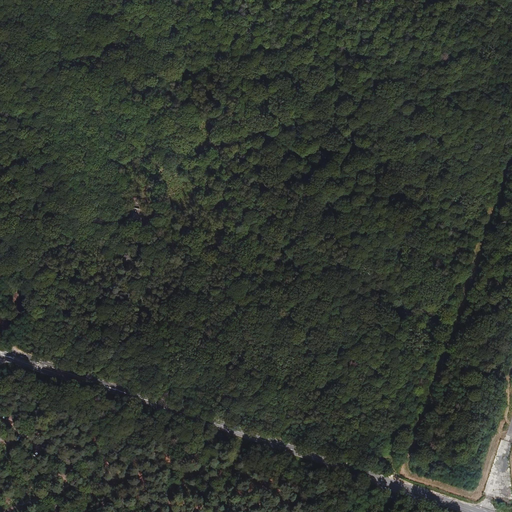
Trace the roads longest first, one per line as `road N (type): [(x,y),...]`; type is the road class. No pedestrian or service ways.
road 1 (primary): [(476,511),(0,350)]
road 2 (track): [(511,437),(497,434),(478,493),(407,471),(408,454)]
